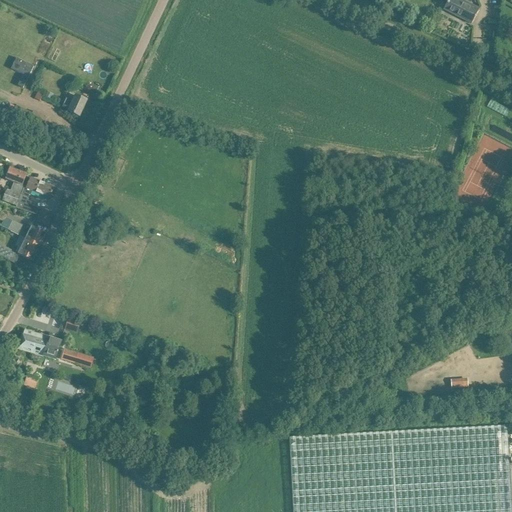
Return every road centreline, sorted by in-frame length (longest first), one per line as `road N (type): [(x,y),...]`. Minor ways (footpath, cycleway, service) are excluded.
road 1 (unclassified): [(76,184),(165,0)]
road 2 (unclassified): [(511,87),(327,0)]
road 3 (unclassified): [(0,340),(76,184)]
